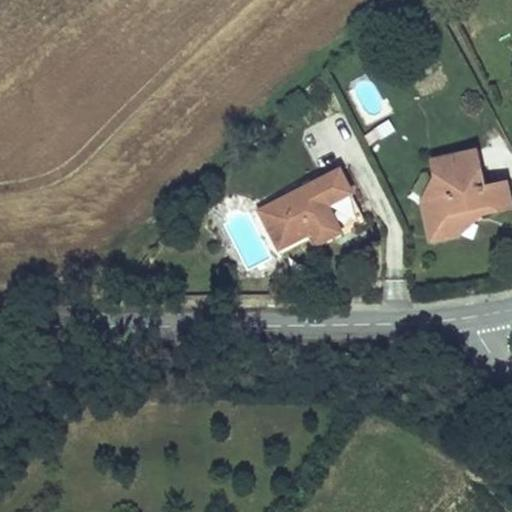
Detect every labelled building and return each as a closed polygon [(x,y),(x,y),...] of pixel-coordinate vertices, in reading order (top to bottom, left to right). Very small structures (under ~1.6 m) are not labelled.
[(485,188),(477,151),(433,160),(436,177),(441,197),(422,202),(429,236),(457,230),(468,219),(466,212),(479,206),(483,214),(497,210),(492,186),(485,188)] [(340,171),(261,211),(280,249),(311,233),(316,244),(332,236),(326,225),(335,221),(327,205),(351,193),(340,171)] [(441,197),(436,177),(422,202),(441,197)] [(511,196),(509,183),(492,186),(497,210),(511,207),(511,196)] [(457,230),(429,236),(430,242),(459,236),(483,214),(479,206),(466,212),(468,219),(457,230)] [(326,225),(332,236),(341,232),(335,221),(326,225)]
